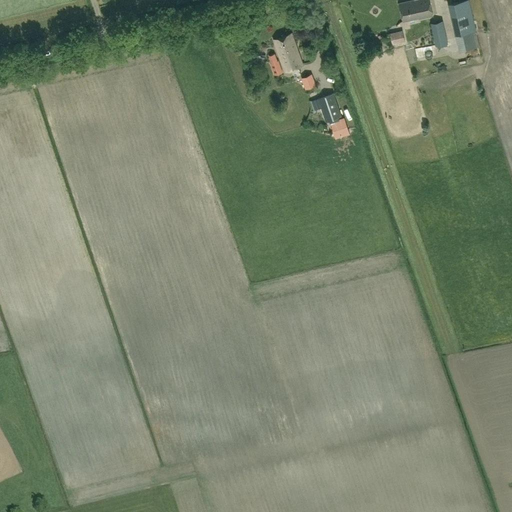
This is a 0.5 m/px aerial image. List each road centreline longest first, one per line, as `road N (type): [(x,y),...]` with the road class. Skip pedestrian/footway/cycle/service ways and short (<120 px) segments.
road 1 (track): [(325,0),(454,356)]
road 2 (unclassified): [(0,64),(282,0)]
